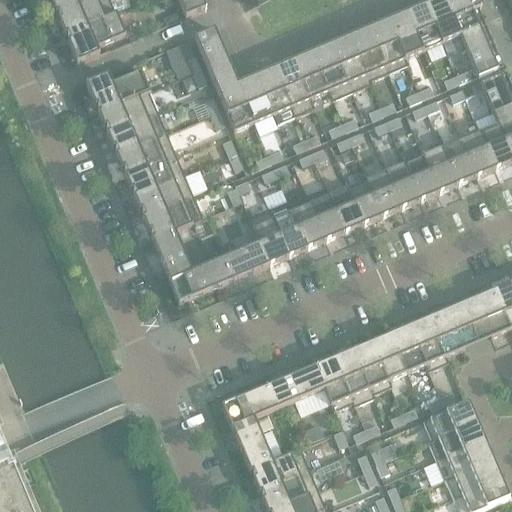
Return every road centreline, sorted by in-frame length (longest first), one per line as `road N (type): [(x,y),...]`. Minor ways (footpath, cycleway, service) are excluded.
road 1 (residential): [(150,378),(511,226)]
road 2 (residential): [(0,24),(150,378)]
road 3 (residential): [(150,378),(207,511)]
